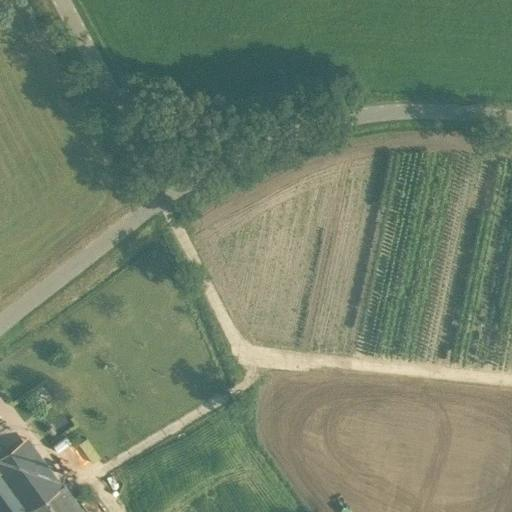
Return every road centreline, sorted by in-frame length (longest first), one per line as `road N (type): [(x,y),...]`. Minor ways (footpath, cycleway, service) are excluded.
road 1 (track): [(164,194),(240,352),(511,381)]
road 2 (unclassified): [(511,118),(428,111),(338,120),(164,194)]
road 3 (unclassified): [(164,194),(60,0)]
road 4 (unclassified): [(164,194),(0,325)]
